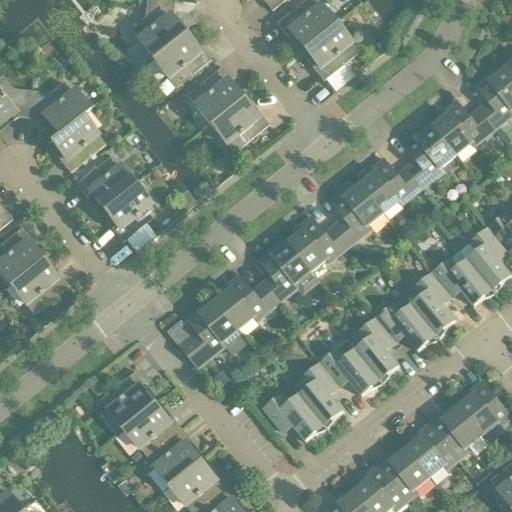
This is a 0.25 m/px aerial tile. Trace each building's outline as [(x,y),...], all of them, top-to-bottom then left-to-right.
[(260,0),(271,13),(287,0),(260,0)] [(291,37),(303,51),(334,26),(313,0),(306,0),(275,25),(287,40),(291,37)] [(133,27),(131,30),(132,35),(135,38),(138,39),(139,40),(136,42),(152,62),(183,36),(172,22),(175,19),(173,15),(174,4),(146,1),(144,19),(138,24),(136,24),(133,27)] [(334,26),(303,51),(315,66),(311,69),(323,84),(358,55),(334,26)] [(183,36),(152,62),(175,91),(210,62),(198,47),(195,50),(183,36)] [(186,97),(209,127),(241,101),(229,87),(233,84),(221,69),(186,97)] [(488,104),(479,112),(496,132),(511,119),(511,78),(505,70),(490,83),(487,79),(475,88),(488,104)] [(17,120),(28,121),(31,94),(12,92),(2,78),(0,79),(0,127),(10,119),(13,123),(17,120)] [(46,123),(57,137),(81,118),(82,119),(89,113),(73,93),(71,95),(63,85),(50,96),(31,94),(28,121),(39,123),(42,126),(46,123)] [(241,101),(209,127),(233,156),(268,128),(256,113),(252,116),(241,101)] [(448,116),(433,128),(456,158),(471,146),(474,149),(496,132),(479,112),(469,120),(456,103),(445,112),(448,116)] [(57,137),(49,143),(61,158),(58,161),(69,176),(105,147),(82,119),(81,118),(57,137)] [(416,162),(407,170),(423,191),(444,174),(441,170),(456,158),(433,128),(418,141),(415,137),(403,146),(416,162)] [(91,198),(102,213),(134,187),(110,158),(75,186),(87,201),(91,198)] [(376,174),(360,187),(384,216),(399,204),(402,208),(423,191),(407,170),(397,178),(384,161),(373,171),(376,174)] [(134,187),(102,213),(114,227),(110,230),(122,245),(157,216),(134,187)] [(344,221),(334,228),(351,249),(372,232),(369,228),(384,216),(360,187),(345,199),(342,195),(331,204),(344,221)] [(0,231),(12,222),(0,207),(0,231)] [(506,215),(488,230),(506,253),(511,248),(511,212),(507,216),(506,215)] [(303,233),(288,245),(312,274),(327,262),(330,266),(351,249),(334,228),(325,236),(312,220),(300,229),(303,233)] [(0,246),(0,276),(9,288),(41,262),(29,248),(33,245),(21,230),(0,246)] [(469,246),(460,253),(495,297),(504,285),(511,279),(497,260),(506,253),(488,230),(469,245),(469,246)] [(272,279),(262,286),(279,307),(300,290),(303,294),(318,282),(312,274),(288,245),(273,257),(270,253),(258,262),(272,279)] [(450,260),(432,275),(450,298),(459,290),(475,309),(482,303),(495,297),(460,253),(451,261),(450,260)] [(41,262),(9,288),(33,317),(68,289),(56,274),(52,277),(41,262)] [(420,299),(411,306),(439,342),(448,330),(456,324),(441,305),(450,298),(432,275),(415,288),(420,299)] [(231,291),(216,303),(239,332),(255,320),(258,324),(279,307),(262,286),(253,294),(239,278),(228,287),(231,291)] [(394,305),(375,320),(394,343),(403,335),(418,354),(426,348),(439,342),(411,306),(405,299),(395,306),(394,305)] [(239,332),(216,303),(201,315),(198,311),(186,321),(188,323),(184,327),(181,325),(169,335),(198,371),(226,349),(233,358),(250,345),(239,332)] [(364,345),(355,352),(383,387),(392,376),(400,369),(385,351),(394,343),(375,320),(359,333),(364,345)] [(338,351),(320,365),(338,388),(347,381),(362,399),(370,393),(383,387),(355,352),(349,344),(339,352),(338,351)] [(308,390),(299,397),(327,432),(336,421),(344,414),(329,396),(338,388),(320,365),(303,378),(308,390)] [(101,402),(124,431),(156,406),(144,392),(148,389),(136,374),(101,402)] [(474,397),(459,409),(482,438),(497,426),(500,430),(511,420),(482,384),(471,393),(474,397)] [(327,432),(299,397),(290,405),(280,397),(263,410),(282,433),(291,426),(306,444),(314,438),(327,432)] [(124,431),(147,460),(183,432),(171,417),(167,420),(156,406),(124,431)] [(440,418),(429,426),(459,463),(470,454),(467,451),(482,438),(459,409),(443,421),(440,418)] [(422,439),(406,451),(430,480),(445,468),(448,472),(459,463),(429,426),(419,435),(422,439)] [(147,460),(170,489),(202,463),(190,449),(194,446),(183,432),(147,460)] [(388,460),(377,468),(407,505),(418,496),(415,493),(430,480),(406,451),(391,463),(388,460)] [(170,489),(189,511),(200,511),(229,489),(217,475),(214,478),(202,463),(170,489)] [(511,465),(491,483),(511,509),(511,465)] [(369,481),(354,493),(369,511),(390,511),(393,510),(394,511),(397,511),(407,505),(377,468),(366,477),(369,481)] [(0,511),(19,511),(0,487),(0,511)] [(200,511),(241,511),(237,506),(240,503),(229,489),(200,511)] [(369,511),(354,493),(339,505),(336,502),(325,511),(369,511)]
